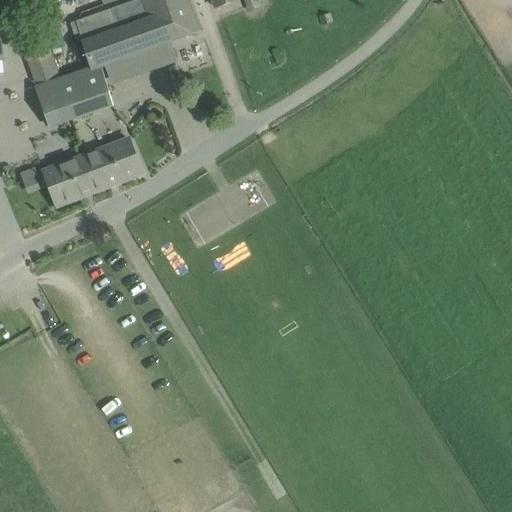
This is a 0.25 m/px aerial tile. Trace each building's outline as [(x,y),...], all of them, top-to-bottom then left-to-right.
[(198,32),(186,0),(137,0),(75,22),(92,70),(36,89),(50,128),(111,106),(100,68),(117,62),(116,61),(198,32)] [(241,0),(210,0),(214,10),(241,0)] [(128,140),(80,159),(93,194),(143,174),(128,140)] [(93,194),(80,159),(41,173),(47,187),(56,208),(93,194)] [(37,175),(34,169),(20,174),(27,195),(47,187),(41,173),(37,175)]
